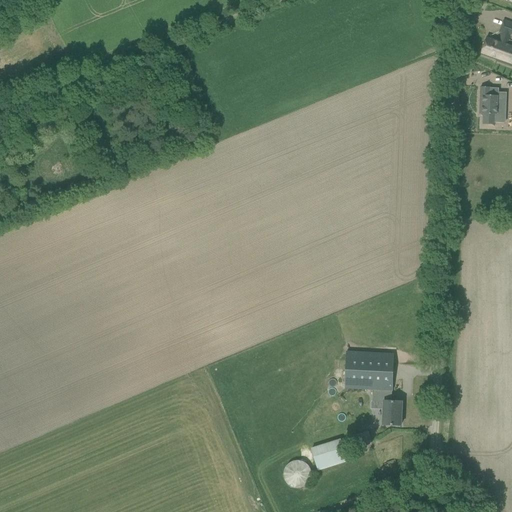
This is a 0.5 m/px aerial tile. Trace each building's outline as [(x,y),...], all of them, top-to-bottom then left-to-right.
[(496,60),(496,61),(505,65),(511,45),(507,44),(510,37),(511,37),(511,23),(503,20),(499,33),(501,34),(499,41),(487,37),(480,55),(496,60)] [(490,89),(490,88),(480,87),(480,96),(481,96),(481,105),(479,105),(479,114),(483,114),(483,124),(495,124),(495,115),(502,115),(502,107),(505,107),(506,93),(498,93),(498,89),(490,89)] [(511,120),(499,121),(499,130),(511,130),(511,120)] [(511,130),(499,130),(498,140),(511,139),(511,130)] [(393,354),(345,352),(343,389),(372,390),(391,391),(393,354)] [(402,402),(391,401),(392,391),(391,391),(372,390),(372,402),(384,402),(383,425),(401,426),(401,416),(401,412),(402,402)] [(372,443),(369,434),(369,433),(344,441),(346,450),(372,443)] [(311,448),(318,471),(348,462),(340,439),(311,448)] [(301,459),(296,458),(292,458),(288,460),(285,463),(284,467),(284,472),(285,476),(288,479),(292,481),(297,481),(301,480),(304,477),(306,474),(307,470),(306,465),(304,462),(301,459)]
